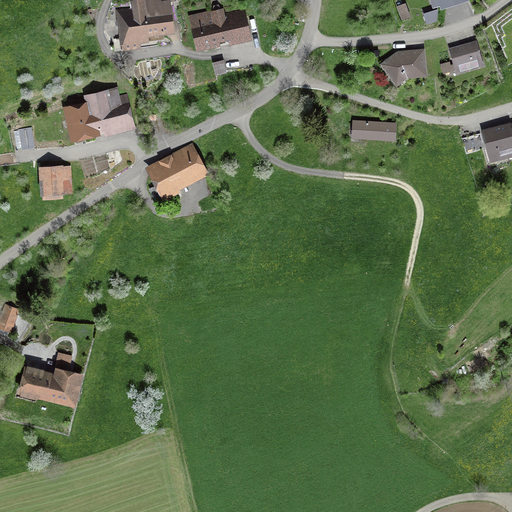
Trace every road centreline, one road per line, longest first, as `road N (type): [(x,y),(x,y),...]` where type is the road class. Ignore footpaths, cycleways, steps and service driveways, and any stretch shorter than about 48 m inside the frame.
road 1 (track): [(130,175),(169,246),(150,314),(194,511)]
road 2 (unclassified): [(289,73),(0,261)]
road 3 (residential): [(289,73),(455,123),(511,111)]
road 4 (residential): [(306,39),(441,31),(505,0)]
road 5 (track): [(407,299),(423,207),(396,183),(345,176)]
road 6 (track): [(236,111),(270,160),(345,176)]
